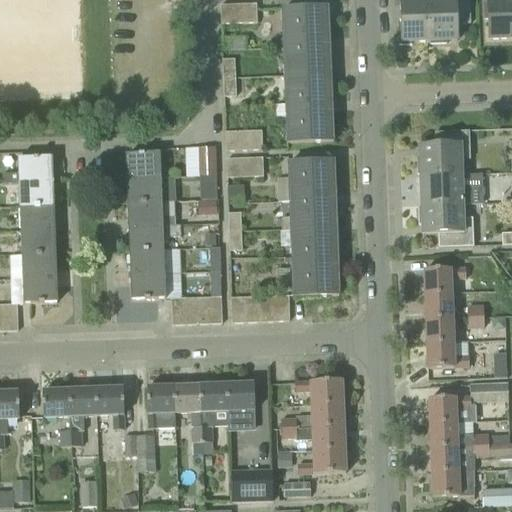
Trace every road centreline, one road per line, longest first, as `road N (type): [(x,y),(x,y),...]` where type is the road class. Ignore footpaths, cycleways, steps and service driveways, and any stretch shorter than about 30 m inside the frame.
road 1 (residential): [(0,350),(380,335)]
road 2 (residential): [(380,335),(371,101)]
road 3 (residential): [(385,511),(380,335)]
road 4 (residential): [(371,101),(511,97)]
